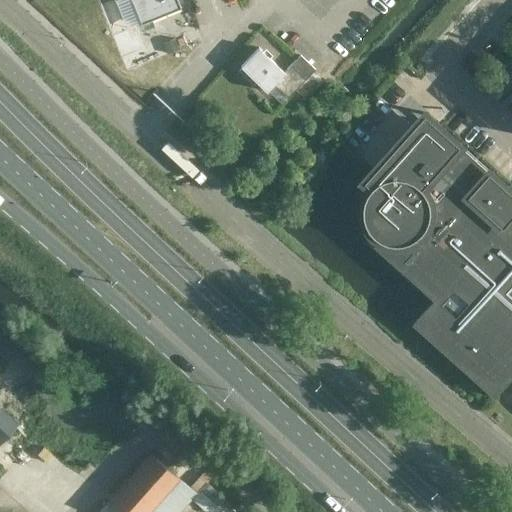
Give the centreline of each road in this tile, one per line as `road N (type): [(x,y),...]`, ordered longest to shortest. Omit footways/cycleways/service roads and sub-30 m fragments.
road 1 (unclassified): [(511,456),(212,200),(0,2)]
road 2 (secondary): [(382,511),(0,152)]
road 3 (secondary): [(0,196),(340,511)]
road 4 (unclassified): [(272,511),(164,421),(63,398)]
road 5 (unclassified): [(511,139),(439,74),(505,0)]
